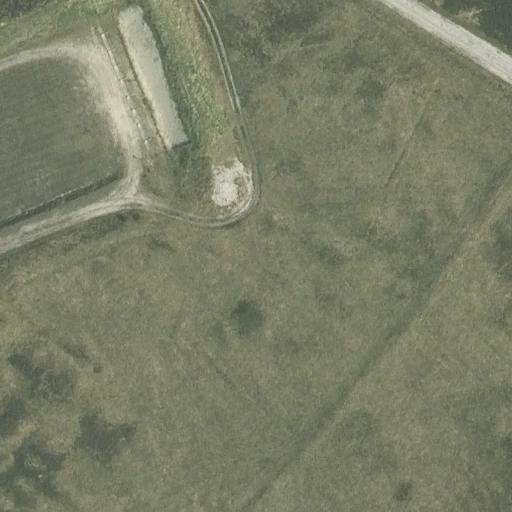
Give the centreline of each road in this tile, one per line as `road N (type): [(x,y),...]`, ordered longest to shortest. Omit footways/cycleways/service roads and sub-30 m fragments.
road 1 (track): [(0,247),(114,205),(137,203),(219,226),(244,213),(254,193),(251,162),(221,53),(197,0)]
road 2 (track): [(396,0),(511,73)]
